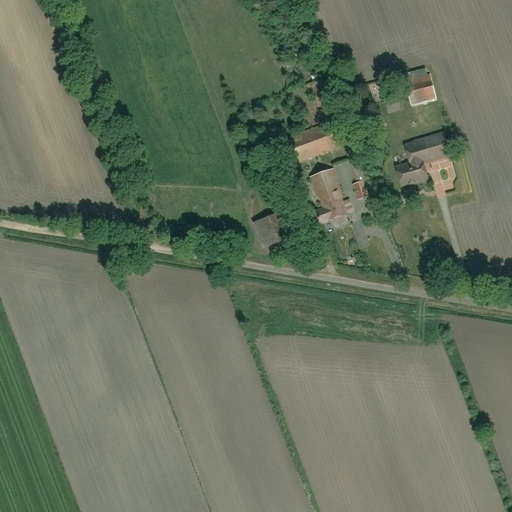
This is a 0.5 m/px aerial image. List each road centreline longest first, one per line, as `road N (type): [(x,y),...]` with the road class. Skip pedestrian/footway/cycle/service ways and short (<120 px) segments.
road 1 (residential): [(511,311),(141,248)]
road 2 (track): [(141,248),(0,225)]
